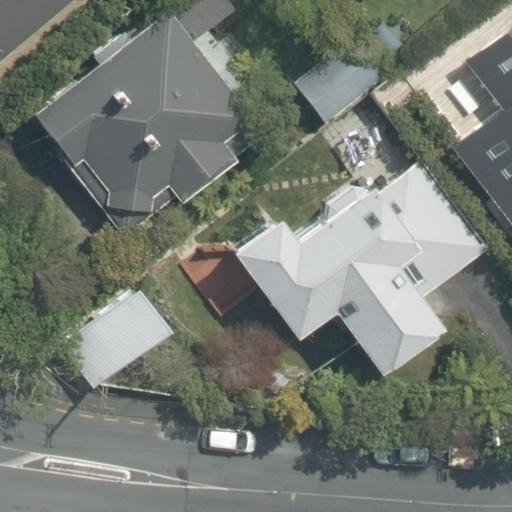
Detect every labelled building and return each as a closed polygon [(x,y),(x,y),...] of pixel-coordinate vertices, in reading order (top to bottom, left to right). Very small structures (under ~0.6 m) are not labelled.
[(0,0),(0,58),(61,0),(0,0)] [(224,21),(207,0),(173,0),(19,119),(109,236),(158,199),(170,214),(236,163),(211,131),(231,116),(182,53),(224,21)] [(498,166),(472,185),(511,240),(511,0),(492,0),(482,8),(511,49),(511,126),(484,147),(498,166)] [(199,231),(211,248),(284,349),(328,317),(373,380),(436,334),(411,300),(483,248),(375,99),(317,140),(335,166),(268,215),(252,193),(199,231)] [(166,334),(129,286),(47,349),(83,397),(166,334)]
